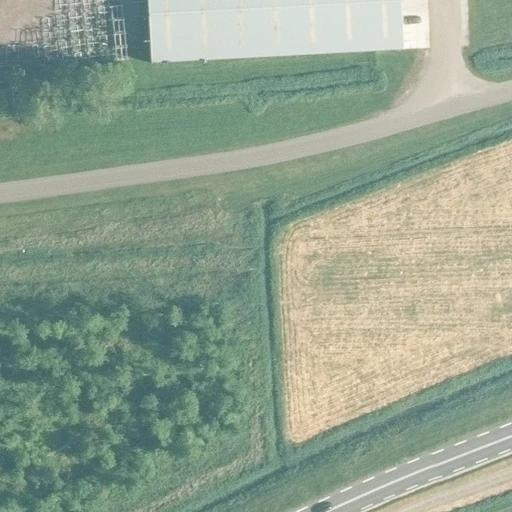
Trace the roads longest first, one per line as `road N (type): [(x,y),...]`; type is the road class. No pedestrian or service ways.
road 1 (primary): [(354,511),(511,447)]
road 2 (unknown): [(455,124),(453,0)]
